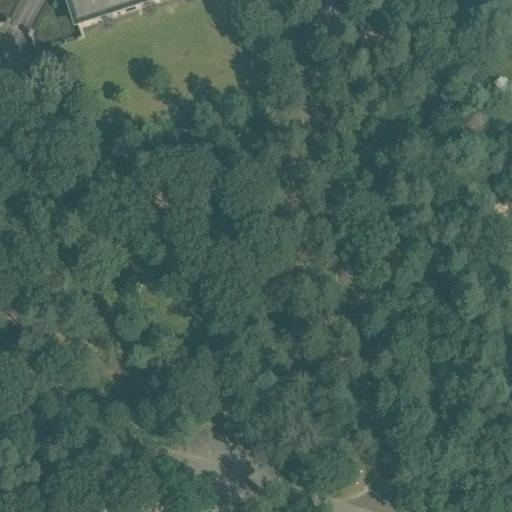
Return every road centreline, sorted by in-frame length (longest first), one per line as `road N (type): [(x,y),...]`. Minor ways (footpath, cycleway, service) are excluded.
road 1 (unclassified): [(278,0),(309,32),(302,75),(308,167),(358,324),(382,468),(373,511)]
road 2 (unclassified): [(0,159),(176,315),(225,400),(223,460)]
road 3 (unclassified): [(0,440),(223,460)]
road 4 (unclassified): [(223,460),(348,511)]
